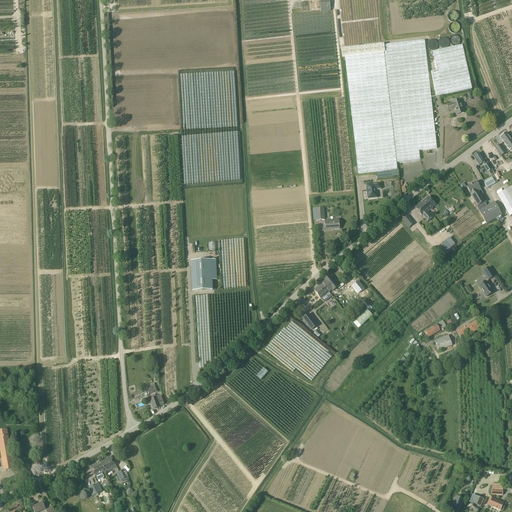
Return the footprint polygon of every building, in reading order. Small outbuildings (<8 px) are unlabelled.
[(322,11),(331,11),(331,0),(321,1),(322,11)] [(459,20),(456,11),(449,14),(452,22),(459,20)] [(449,29),(455,32),(459,25),(453,22),(449,29)] [(383,44),(341,49),(342,57),(345,57),(347,80),(358,175),(376,173),(377,180),(398,177),(397,163),(420,160),(419,151),(437,148),(424,40),(383,45),(383,44)] [(462,45),(433,52),(437,71),(431,72),(434,88),(436,97),(471,89),(462,45)] [(454,109),(456,116),(464,113),(460,100),(452,103),(447,105),(449,111),(454,109)] [(511,152),(511,154),(511,153),(511,141),(506,133),(500,138),(511,152)] [(473,157),(479,166),(482,164),(487,172),(488,171),(491,175),(494,174),(488,164),(489,164),(486,159),(483,160),(479,153),(473,157)] [(429,157),(427,159),(435,166),(437,163),(429,157)] [(491,177),(483,182),(487,188),(498,182),(501,181),(498,176),(495,177),(494,176),(491,177)] [(476,182),(466,188),(474,202),(473,203),(476,208),(476,207),(486,224),(494,220),(497,218),(498,220),(502,218),(501,216),(502,215),(494,202),(487,207),(480,196),(483,194),(480,189),(476,182)] [(366,185),(368,199),(377,198),(376,189),(381,189),(380,183),(366,185)] [(511,186),(498,194),(510,216),(511,214),(511,186)] [(428,197),(422,202),(429,211),(429,210),(431,211),(432,209),(432,208),(435,205),(428,197)] [(427,212),(429,211),(422,202),(415,208),(422,216),(427,222),(432,218),(427,212)] [(315,209),(316,221),(325,220),(324,208),(315,209)] [(407,215),(403,219),(406,222),(408,225),(407,225),(410,229),(412,231),(416,227),(415,225),(409,218),(407,215)] [(339,220),(325,221),(325,231),(339,229),(339,220)] [(447,241),(439,248),(446,255),(453,248),(447,241)] [(191,261),(193,291),(212,290),(212,280),(217,280),(215,260),(191,261)] [(482,272),(488,280),(494,276),(489,267),(482,272)] [(337,288),(329,277),(324,281),(325,282),(332,290),(333,291),(337,288)] [(332,296),(329,293),(332,290),(325,282),(314,290),(320,299),(327,294),(329,298),(332,296)] [(485,282),(479,286),(486,297),(493,292),(485,282)] [(359,329),(374,316),(369,310),(355,324),(359,329)] [(311,331),(317,326),(308,314),(302,319),(311,331)] [(453,318),(446,321),(449,328),(456,325),(453,318)] [(440,331),(446,327),(442,321),(436,324),(436,325),(424,332),(428,338),(440,331)] [(456,332),(462,341),(474,333),(480,329),(475,322),(469,325),(456,332)] [(438,351),(452,346),(448,335),(434,341),(438,351)] [(464,352),(462,345),(453,348),(456,355),(464,352)] [(256,376),(260,380),(267,372),(263,369),(256,376)] [(155,386),(145,390),(147,395),(157,392),(155,386)] [(157,397),(156,398),(155,395),(148,397),(149,400),(153,409),(160,407),(164,405),(161,396),(157,398),(157,397)] [(0,430),(0,450),(3,471),(14,469),(7,429),(0,430)] [(101,462),(105,472),(116,467),(111,456),(101,462)] [(102,474),(105,472),(101,462),(90,467),(95,477),(96,477),(97,478),(96,478),(98,481),(104,478),(103,475),(102,475),(102,474)] [(128,486),(131,486),(128,477),(125,470),(123,470),(116,474),(120,481),(121,481),(121,482),(127,480),(128,486)] [(91,487),(88,489),(92,496),(95,495),(102,491),(98,483),(91,487)] [(472,495),(469,502),(480,507),(483,500),(472,495)] [(450,511),(452,511),(458,511),(463,500),(456,497),(450,511)] [(492,498),(488,506),(500,511),(503,503),(492,498)] [(34,511),(39,511),(46,509),(42,502),(32,507),(34,511)]
